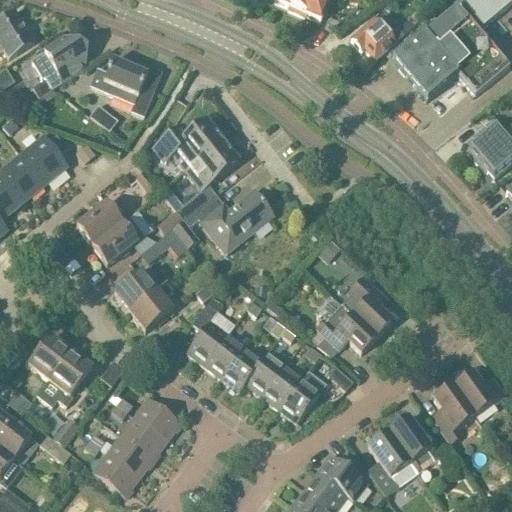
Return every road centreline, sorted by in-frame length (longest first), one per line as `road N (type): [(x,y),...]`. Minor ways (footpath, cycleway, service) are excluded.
road 1 (secondary): [(165,29),(248,68),(378,159),(511,306)]
road 2 (secondary): [(511,282),(389,147),(261,49),(174,10)]
road 3 (residential): [(273,470),(460,345)]
